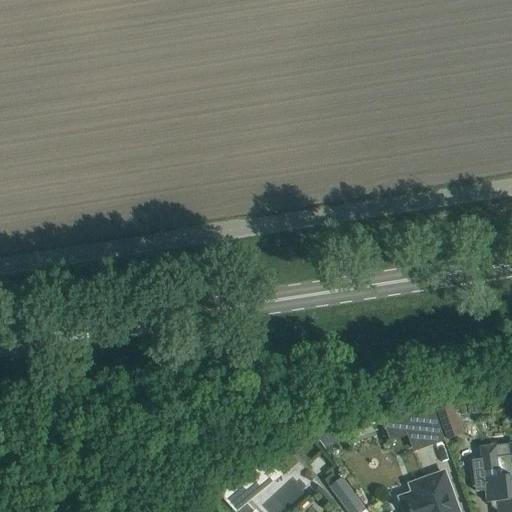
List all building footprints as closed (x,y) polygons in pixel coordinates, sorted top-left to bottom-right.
[(402,416),(409,435),(414,450),(444,439),(432,405),(402,416)] [(455,412),(439,418),(447,441),(463,435),(455,412)] [(480,459),(472,460),(475,482),(475,483),(484,481),(485,481),(485,482),(484,482),(486,491),(487,503),(491,503),(491,507),(497,511),(511,511),(511,455),(481,459),(481,460),(481,459),(480,459)] [(250,471),(224,496),(238,511),(264,486),(250,471)] [(458,511),(444,473),(408,486),(411,493),(404,495),(410,510),(409,511),(458,511)] [(348,511),(359,511),(365,508),(343,477),(330,486),(348,511)]
